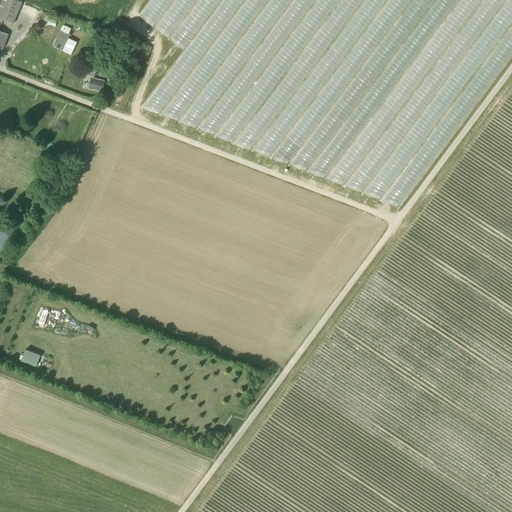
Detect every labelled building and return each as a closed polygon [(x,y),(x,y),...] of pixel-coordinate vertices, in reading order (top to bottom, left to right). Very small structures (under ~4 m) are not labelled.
[(1,0),(0,3),(0,18),(2,19),(10,0),(1,0)] [(21,3),(12,0),(10,0),(2,19),(13,24),(21,3)] [(60,31),(53,47),(61,50),(68,34),(60,31)] [(104,82),(92,79),(90,89),(101,91),(104,82)] [(0,256),(4,258),(8,235),(2,234),(0,242),(0,256)] [(21,361),(36,366),(41,354),(26,349),(21,361)]
